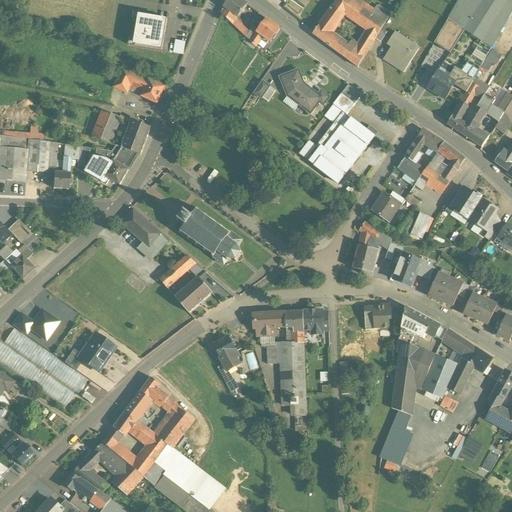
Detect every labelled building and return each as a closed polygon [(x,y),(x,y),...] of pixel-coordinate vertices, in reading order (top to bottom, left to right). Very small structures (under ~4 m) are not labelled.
[(247,5),(239,0),(229,0),(224,8),(238,18),(247,5)] [(382,22),(349,0),(336,0),(333,6),(367,30),(377,36),(382,29),(385,24),(382,22)] [(349,0),(382,22),(388,15),(377,8),(375,10),(360,0),(349,0)] [(511,0),(459,0),(435,43),(450,52),(464,30),(491,48),(511,9),(511,0)] [(333,6),(313,34),(340,55),(347,46),(331,34),(343,13),(333,6)] [(238,18),(224,8),(220,13),(233,25),(236,21),(238,18)] [(162,51),(167,20),(140,15),(139,21),(135,20),(132,39),(136,40),(135,47),(162,51)] [(280,29),(266,20),(249,43),(255,47),(262,37),(270,43),(280,29)] [(249,33),(236,21),(233,25),(246,38),(249,33)] [(387,33),(382,29),(377,36),(375,40),(381,44),(387,33)] [(377,36),(367,30),(358,45),(357,44),(355,45),(350,42),(347,46),(340,55),(358,68),(375,40),(377,36)] [(414,45),(395,32),(387,45),(391,48),(383,60),(403,73),(412,60),(407,56),(414,45)] [(174,54),(183,55),(186,43),(176,41),(174,54)] [(491,52),(482,68),(488,72),(491,67),(494,66),(498,62),(501,57),(491,52)] [(473,80),(478,72),(466,65),(460,74),(456,81),(455,82),(456,83),(453,86),(466,94),(473,80)] [(137,76),(123,69),(114,88),(128,95),(131,87),(137,76)] [(449,78),(438,72),(432,81),(433,81),(428,89),(445,100),(453,86),(456,83),(455,82),(456,81),(460,74),(454,70),(451,75),(449,78)] [(318,97),(303,85),(298,72),(280,78),(285,90),(286,89),(288,94),(288,95),(300,104),(299,106),(310,114),(319,103),(323,106),(329,99),(321,93),(318,97)] [(149,81),(137,76),(131,87),(144,92),(149,81)] [(473,96),(481,100),(483,98),(487,92),(488,89),(473,80),(466,94),(461,102),(467,106),(473,96)] [(153,83),(149,81),(144,92),(141,97),(156,104),(164,89),(157,85),(158,83),(154,81),(153,83)] [(262,83),(255,94),(261,98),(268,87),(262,83)] [(348,86),(333,105),(346,115),(360,98),(354,94),(356,92),(348,86)] [(268,87),(261,98),(268,102),(276,92),(268,87)] [(483,98),(490,104),(494,97),(487,92),(483,98)] [(496,108),(504,114),(511,101),(504,96),(496,108)] [(490,104),(483,98),(481,100),(477,108),(485,113),(493,119),(498,123),(504,114),(496,108),(490,104)] [(507,130),(511,123),(511,101),(504,114),(498,123),(499,124),(498,125),(507,130)] [(461,102),(448,124),(448,125),(461,134),(466,124),(460,121),(468,106),(467,106),(461,102)] [(346,115),(333,105),(326,114),(336,121),(306,160),(338,184),(339,183),(374,137),(366,131),(346,115)] [(466,124),(461,134),(474,143),(480,135),(481,136),(483,134),(475,128),(485,113),(477,108),(466,124)] [(121,118),(103,111),(93,138),(110,144),(121,118)] [(483,134),(481,136),(487,140),(498,125),(499,124),(498,123),(493,119),(483,134)] [(151,128),(135,122),(129,137),(127,137),(122,149),(138,155),(140,156),(151,128)] [(378,133),(370,127),(366,131),(374,137),(378,133)] [(444,144),(423,130),(410,149),(418,154),(424,145),(437,154),(438,152),(444,144)] [(480,135),(474,143),(481,148),(487,140),(481,136),(480,135)] [(28,150),(29,140),(1,137),(0,148),(28,150)] [(47,173),(49,143),(29,140),(28,150),(26,172),(27,172),(47,173)] [(58,145),(49,143),(47,173),(54,174),(54,173),(56,173),(58,145)] [(465,160),(444,144),(438,152),(445,157),(452,163),(441,178),(449,183),(465,160)] [(78,148),(64,146),(63,159),(70,159),(70,160),(78,160),(78,148)] [(500,155),(495,162),(499,166),(508,172),(511,166),(511,165),(511,146),(503,158),(500,155)] [(112,152),(108,152),(108,160),(114,163),(114,162),(122,149),(116,147),(112,152)] [(28,150),(0,148),(0,180),(26,183),(27,172),(26,172),(28,150)] [(122,149),(114,162),(128,171),(138,155),(122,149)] [(418,154),(410,149),(405,158),(416,164),(421,156),(418,154)] [(108,152),(97,150),(95,157),(108,160),(108,152)] [(437,154),(427,168),(434,173),(445,157),(438,152),(437,154)] [(95,157),(94,157),(85,173),(102,183),(105,177),(114,163),(108,160),(95,157)] [(425,171),(416,164),(405,158),(398,168),(417,182),(420,177),(425,171)] [(128,171),(114,162),(114,163),(105,177),(102,183),(107,185),(110,180),(120,186),(128,171)] [(434,173),(427,168),(425,171),(420,177),(428,182),(426,186),(432,190),(434,187),(442,193),(449,183),(441,178),(434,173)] [(69,174),(62,173),(62,170),(61,170),(60,173),(56,173),(54,173),(54,174),(53,189),(68,190),(69,174)] [(353,190),(348,187),(345,193),(350,195),(353,190)] [(473,192),(472,194),(465,189),(459,197),(452,207),(456,209),(470,219),(482,200),(480,199),(481,198),(473,192)] [(403,200),(393,193),(389,198),(400,205),(403,200)] [(453,193),(443,208),(453,214),(456,209),(452,207),(459,197),(453,193)] [(400,205),(383,194),(371,211),(388,222),(400,205)] [(406,200),(416,207),(420,202),(409,195),(406,200)] [(491,204),(488,205),(482,200),(470,219),(476,222),(474,225),(484,231),(485,232),(493,220),(492,219),(493,216),(496,210),(494,209),(493,206),(491,204)] [(220,229),(214,224),(215,222),(214,221),(212,223),(206,218),(207,216),(206,215),(204,217),(197,212),(199,210),(198,209),(196,212),(194,210),(193,211),(195,212),(192,217),(186,213),(185,211),(184,211),(184,213),(179,220),(177,220),(177,222),(179,221),(186,225),(182,230),(180,229),(179,230),(182,232),(180,234),(181,235),(183,233),(189,238),(188,240),(189,241),(191,239),(197,243),(196,245),(197,246),(199,244),(205,249),(204,251),(205,252),(206,250),(213,255),(212,257),(213,258),(218,251),(227,260),(227,261),(227,262),(228,262),(229,260),(235,260),(236,263),(237,262),(236,260),(240,255),(243,255),(243,253),(240,253),(238,248),(240,246),(239,245),(238,246),(226,240),(231,233),(230,232),(228,234),(221,229),(223,227),(222,226),(220,229)] [(162,234),(134,210),(122,223),(144,242),(151,248),(160,237),(162,234)] [(431,219),(421,214),(414,227),(425,232),(431,219)] [(31,234),(18,220),(6,232),(10,236),(11,234),(21,244),(22,243),(31,234)] [(493,220),(485,232),(484,231),(482,236),(489,241),(493,236),(499,225),(500,224),(493,220)] [(381,233),(365,223),(359,232),(368,237),(375,242),(381,233)] [(6,232),(0,225),(0,244),(10,236),(6,232)] [(499,225),(493,236),(498,239),(505,229),(499,225)] [(511,227),(507,225),(505,229),(498,239),(511,247),(511,227)] [(242,241),(231,233),(226,240),(238,246),(239,245),(242,241)] [(368,237),(362,233),(359,247),(371,250),(372,245),(366,244),(368,237)] [(375,242),(388,250),(390,245),(392,240),(381,233),(375,242)] [(31,234),(22,243),(31,253),(40,244),(31,234)] [(151,248),(144,242),(136,250),(143,256),(145,254),(152,260),(167,243),(160,237),(151,248)] [(388,250),(385,259),(392,261),(395,252),(400,254),(403,247),(390,245),(388,250)] [(359,247),(353,270),(361,272),(361,275),(372,277),(379,251),(371,250),(359,247)] [(10,255),(3,248),(0,250),(0,256),(4,261),(11,267),(21,257),(15,251),(10,255)] [(227,260),(218,251),(213,258),(224,266),(227,262),(227,261),(227,260)] [(394,281),(412,287),(416,276),(422,262),(421,261),(403,255),(394,281)] [(33,269),(21,257),(11,267),(12,269),(22,279),(33,269)] [(187,257),(160,280),(167,288),(195,263),(187,257)] [(416,276),(428,280),(433,270),(434,268),(427,266),(428,262),(422,260),(421,261),(422,262),(416,276)] [(4,261),(0,264),(0,269),(4,274),(7,274),(12,269),(11,267),(4,261)] [(428,280),(428,282),(434,284),(439,274),(440,274),(440,273),(433,270),(428,280)] [(440,274),(439,274),(434,284),(429,295),(441,300),(451,280),(440,274)] [(199,278),(190,286),(188,283),(185,286),(187,288),(176,298),(190,313),(213,293),(199,278)] [(463,285),(451,280),(441,300),(453,306),(458,296),(463,285)] [(469,287),(463,284),(463,285),(458,296),(464,298),(469,287)] [(469,287),(464,298),(470,301),(473,295),(474,295),(476,290),(469,287)] [(474,295),(473,295),(470,301),(464,314),(476,319),(485,300),(474,295)] [(500,299),(496,306),(497,306),(494,312),(500,315),(506,303),(500,299)] [(496,306),(485,300),(476,319),(488,325),(494,312),(497,306),(496,306)] [(390,306),(373,307),(373,309),(374,330),(379,329),(388,329),(388,320),(390,320),(390,306)] [(504,306),(501,314),(507,316),(510,308),(504,306)] [(441,327),(405,307),(399,341),(410,346),(411,342),(412,342),(417,329),(426,334),(442,342),(447,331),(441,328),(441,327)] [(373,309),(365,309),(365,315),(365,330),(374,330),(373,309)] [(58,322),(40,310),(32,322),(27,329),(45,341),(58,322)] [(322,311),(303,312),(304,331),(310,331),(311,335),(322,334),(322,331),(322,313),(322,311)] [(303,312),(285,313),(286,327),(286,328),(294,328),(294,332),(304,331),(303,312)] [(24,334),(27,329),(32,322),(19,313),(11,325),(24,334)] [(285,313),(253,315),(254,323),(257,323),(258,337),(267,336),(276,336),(276,328),(286,327),(285,313)] [(511,319),(506,316),(497,335),(509,341),(511,336),(511,319)] [(276,336),(267,336),(267,347),(273,347),(273,346),(281,347),(281,343),(286,343),(286,328),(286,327),(276,328),(276,336)] [(426,334),(417,329),(412,342),(416,343),(419,337),(423,339),(426,334)] [(87,381),(14,330),(5,343),(78,394),(87,381)] [(292,344),(286,343),(288,406),(307,405),(304,331),(294,332),(291,332),(292,344)] [(461,340),(447,331),(442,342),(449,345),(456,350),(461,340)] [(80,355),(78,359),(82,362),(96,371),(106,356),(108,358),(115,348),(95,334),(80,355)] [(228,337),(213,345),(222,360),(230,356),(236,366),(239,364),(236,359),(240,357),(228,337)] [(492,360),(461,340),(456,350),(465,356),(463,361),(474,369),(483,374),(484,374),(487,368),(492,360)] [(410,346),(399,341),(397,354),(400,354),(398,369),(417,372),(425,352),(410,346)] [(74,395),(1,343),(0,344),(0,361),(66,407),(74,395)] [(288,406),(286,343),(281,343),(281,347),(273,346),(273,347),(267,347),(268,364),(281,364),(283,406),(288,406)] [(80,355),(73,350),(64,363),(76,371),(82,362),(78,359),(80,355)] [(459,366),(425,352),(417,372),(414,388),(415,388),(442,401),(444,396),(452,400),(457,402),(474,369),(463,361),(459,366)] [(222,360),(221,360),(224,364),(227,371),(228,370),(236,366),(230,356),(222,360)] [(224,364),(217,368),(226,383),(233,380),(228,370),(227,371),(224,364)] [(347,365),(339,365),(340,378),(342,400),(349,399),(347,365)] [(417,372),(398,369),(396,378),(392,407),(392,409),(399,412),(411,417),(415,388),(414,388),(417,372)] [(511,375),(504,371),(488,401),(488,402),(488,401),(497,406),(499,403),(502,404),(510,388),(511,389),(511,375)] [(14,383),(0,372),(0,390),(2,388),(8,392),(14,383)] [(138,420),(153,400),(170,413),(175,407),(176,405),(157,390),(161,385),(152,378),(135,400),(126,412),(138,420)] [(233,380),(226,383),(231,393),(238,389),(233,380)] [(450,404),(452,400),(444,396),(442,401),(450,404)] [(511,414),(509,413),(494,404),(486,418),(511,433),(511,414)] [(307,418),(307,405),(288,406),(289,419),(294,418),(306,418),(307,418)] [(160,426),(154,434),(157,436),(168,445),(176,445),(194,423),(175,407),(170,413),(160,426)] [(116,444),(118,441),(127,429),(149,446),(157,436),(154,434),(149,430),(148,430),(134,419),(126,412),(109,435),(103,444),(111,451),(112,450),(132,468),(138,461),(116,444)] [(399,412),(392,431),(404,436),(411,417),(399,412)] [(307,427),(306,418),(294,418),(295,427),(307,427)] [(2,433),(0,435),(0,444),(11,433),(8,430),(4,435),(2,433)] [(404,436),(392,431),(382,459),(401,466),(411,439),(404,436)] [(11,433),(0,444),(0,445),(6,451),(18,439),(12,433),(11,433)] [(132,469),(144,477),(168,445),(157,436),(149,446),(138,461),(132,468),(132,469)] [(482,447),(468,440),(459,456),(473,463),(482,447)] [(25,445),(23,444),(11,456),(22,467),(34,455),(25,445)] [(100,459),(104,463),(117,476),(126,465),(122,462),(112,453),(102,445),(94,453),(73,473),(98,491),(102,494),(107,487),(102,483),(88,473),(100,459)] [(224,488),(168,445),(144,477),(187,511),(210,511),(208,509),(224,488)] [(488,454),(488,462),(496,462),(496,455),(488,454)] [(9,470),(0,464),(0,476),(1,477),(9,470)] [(141,479),(126,465),(117,476),(111,483),(127,496),(141,479)] [(79,479),(71,473),(63,485),(71,491),(74,487),(79,479)] [(97,492),(79,479),(74,487),(91,499),(97,492)] [(98,491),(97,492),(91,499),(90,502),(103,511),(108,505),(111,500),(102,494),(98,491)] [(58,508),(49,499),(38,511),(60,511),(62,511),(58,508)] [(78,511),(79,511),(65,500),(58,508),(62,511),(60,511),(78,511)] [(124,511),(126,510),(111,500),(108,505),(117,511),(124,511)]
